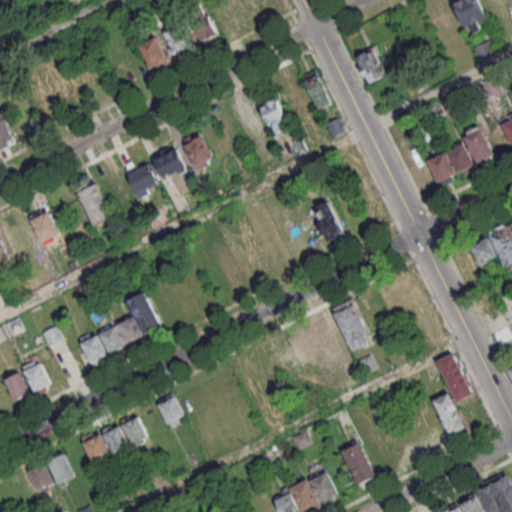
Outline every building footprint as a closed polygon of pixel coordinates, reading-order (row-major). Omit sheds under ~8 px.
[(216,0),(219,11),(232,8),(230,0),(216,0)] [(451,0),(481,0),(489,15),(479,20),(484,29),(475,34),(470,24),(465,27),(451,0)] [(488,0),(509,0),(504,3),(506,8),(495,14),(488,0)] [(189,15),(205,43),(220,34),(205,6),(189,15)] [(429,17),(448,7),(463,36),(444,46),(429,17)] [(161,26),(176,53),(184,49),(188,50),(191,45),(191,40),(179,17),(161,26)] [(498,36),(511,29),(511,31),(511,46),(505,50),(498,36)] [(138,43),(151,68),(156,66),(158,68),(170,62),(156,34),(138,43)] [(474,47),(489,39),(496,53),(481,61),(474,47)] [(358,55),(366,51),(365,48),(375,43),(390,72),(372,81),(358,55)] [(112,59),(131,49),(142,70),(122,80),(112,59)] [(303,76),(316,69),(333,103),(320,110),(303,76)] [(479,80),(493,73),(502,89),(488,96),(479,80)] [(283,93),(291,89),(289,86),(297,83),(313,114),(301,120),(297,111),(293,113),(283,93)] [(61,115),(52,93),(35,100),(44,122),(61,115)] [(259,104),(276,95),(287,116),(284,118),(289,128),(282,132),(281,130),(275,132),(271,124),(269,125),(259,104)] [(426,107),(438,101),(444,114),(432,120),(426,107)] [(234,120),(239,117),(236,111),(245,106),(257,131),(244,138),(234,120)] [(0,112),(4,111),(16,137),(9,141),(11,144),(0,149),(0,112)] [(511,144),(511,112),(508,115),(510,118),(501,123),(511,144)] [(325,123),(338,117),(345,131),(333,137),(325,123)] [(482,133),(500,124),(511,145),(493,154),(482,133)] [(463,135),(476,163),(486,158),(487,161),(494,157),(493,154),(482,133),(480,127),(463,135)] [(182,138),(189,135),(191,139),(203,134),(214,158),(196,167),(182,138)] [(290,139),(302,134),(308,150),(297,155),(290,139)] [(457,171),(474,163),(463,140),(454,144),(456,147),(448,151),(457,171)] [(262,150),(273,144),(282,160),(270,166),(262,150)] [(154,158),(176,147),(196,186),(180,194),(171,176),(165,179),(154,158)] [(428,159),(446,149),(448,151),(457,171),(439,181),(428,159)] [(403,160),(420,152),(438,188),(421,196),(403,160)] [(126,167),(136,162),(139,166),(149,161),(159,180),(147,186),(150,194),(142,198),(126,167)] [(108,183),(116,180),(114,176),(123,171),(135,198),(119,206),(108,183)] [(77,186),(89,180),(91,185),(97,182),(114,214),(96,223),(77,186)] [(311,208),(327,242),(340,236),(338,232),(342,230),(328,200),(311,208)] [(29,214),(42,208),(44,212),(49,210),(60,231),(53,235),(55,239),(45,244),(29,214)] [(488,231),(508,268),(511,266),(511,237),(504,222),(488,231)] [(470,243),(488,234),(499,255),(489,260),(489,265),(483,268),(470,243)] [(0,235),(14,262),(0,269),(0,235)] [(208,248),(229,291),(252,279),(232,236),(208,248)] [(129,300),(149,340),(166,331),(146,291),(129,300)] [(332,308),(352,350),(369,342),(367,337),(371,335),(353,298),(332,308)] [(118,320),(131,347),(146,339),(133,312),(118,320)] [(308,328),(324,364),(345,355),(329,319),(308,328)] [(101,328),(116,356),(128,349),(113,321),(101,328)] [(49,345),(64,337),(58,324),(42,332),(49,345)] [(80,340),(95,367),(112,358),(97,330),(80,340)] [(264,381),(280,374),(279,371),(316,355),(307,332),(253,354),(264,381)] [(435,359),(452,350),(475,393),(457,402),(435,359)] [(24,367),(37,395),(49,389),(46,385),(50,384),(39,360),(24,367)] [(5,378),(17,401),(31,394),(19,371),(5,378)] [(434,399),(450,392),(468,430),(452,438),(434,399)] [(159,403),(168,423),(171,421),(173,424),(178,422),(176,417),(183,413),(174,393),(161,399),(162,401),(159,403)] [(120,420),(133,444),(150,436),(139,415),(131,420),(128,415),(120,420)] [(103,429),(117,457),(128,452),(126,447),(130,445),(120,426),(114,429),(111,424),(103,429)] [(293,436),(306,429),(312,442),(299,448),(293,436)] [(80,437),(94,467),(114,458),(102,433),(95,436),(93,431),(80,437)] [(342,451),(360,442),(378,475),(360,484),(342,451)] [(47,459),(62,485),(76,477),(62,451),(47,459)] [(28,469),(40,492),(58,483),(46,460),(28,469)] [(310,476),(327,467),(339,493),(335,495),(336,498),(328,502),(327,500),(323,502),(310,476)] [(489,511),(478,489),(510,473),(511,477),(511,511),(503,511),(502,509),(496,511),(489,511)] [(302,511),(291,491),(289,487),(310,476),(323,502),(319,503),(322,508),(315,511),(308,511),(308,510),(304,511),(302,511)] [(281,511),(275,500),(291,491),(301,510),(297,511),(281,511)] [(462,511),(459,505),(476,495),(484,511),(462,511)] [(78,511),(77,509),(88,502),(93,511),(78,511)]
